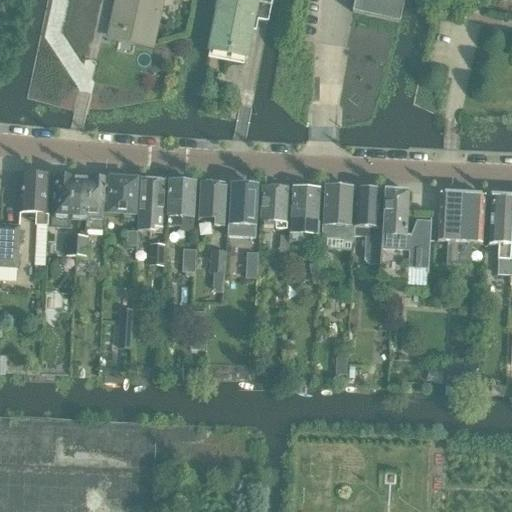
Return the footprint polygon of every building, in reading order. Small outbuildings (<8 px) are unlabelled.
[(118,0),(112,30),(150,39),(159,0),(118,0)] [(219,0),(208,52),(244,59),(252,20),(266,22),(269,0),(219,0)] [(354,0),(352,12),(381,19),(384,3),(392,5),(392,0),(354,0)] [(36,215),(36,227),(34,268),(44,268),(46,228),(49,174),(22,172),(19,214),(36,215)] [(68,221),(78,221),(80,179),(70,179),(67,177),(65,176),(61,176),(59,177),(57,178),(54,178),(51,229),(68,230),(68,221)] [(134,223),(136,182),(125,182),(122,178),(114,177),(111,181),(108,180),(107,216),(123,217),(123,222),(134,223)] [(80,179),(78,221),(86,222),(86,231),(103,232),(106,181),(104,181),(100,178),(95,178),(93,178),(91,180),(80,179)] [(144,182),(139,181),(137,234),(153,235),(153,230),(162,230),(164,183),(153,182),(152,181),(144,180),(144,182)] [(167,184),(166,218),(168,218),(167,228),(179,228),(179,233),(193,234),(195,185),(183,185),(179,182),(173,181),(171,184),(167,184)] [(224,228),(225,187),(213,186),(211,183),(204,183),(202,186),(199,186),(197,220),(213,221),(213,228),(224,228)] [(255,239),(257,188),(244,188),(242,184),(235,184),(232,187),(229,187),(227,226),(244,227),(243,239),(255,239)] [(285,231),(287,190),(276,190),(273,186),(267,186),(265,189),(260,189),(259,223),(275,223),(275,230),(285,231)] [(291,190),(289,225),(289,244),(311,244),(312,238),(321,238),(321,226),(317,225),(319,192),(307,191),(304,188),(297,187),(294,190),(291,190)] [(321,238),(321,241),(342,242),(342,244),(352,244),(352,242),(352,231),(350,228),(352,191),(323,189),(323,192),(321,226),(321,238)] [(355,191),(353,229),(352,238),(365,238),(364,258),(370,265),(379,265),(381,222),(378,222),(379,192),(355,191)] [(379,265),(378,282),(382,283),(382,282),(379,281),(379,277),(405,278),(405,283),(402,283),(402,284),(406,284),(407,271),(414,272),(426,272),(426,276),(427,276),(431,219),(429,219),(429,224),(416,223),(409,239),(405,238),(408,194),(392,193),(392,195),(387,195),(384,193),(383,193),(381,222),(379,265)] [(445,277),(457,277),(461,196),(439,195),(436,243),(447,244),(445,277)] [(461,196),(457,277),(458,267),(470,267),(471,245),(481,245),(484,198),(461,196)] [(497,276),(510,277),(511,233),(511,198),(490,198),(488,246),(498,246),(497,276)] [(0,226),(0,281),(16,283),(19,228),(0,226)] [(127,234),(127,248),(136,248),(137,235),(127,234)] [(66,237),(65,258),(75,258),(77,237),(66,237)] [(77,237),(75,258),(86,259),(87,238),(77,237)] [(279,237),(278,256),(287,256),(288,237),(279,237)] [(163,248),(150,248),(149,267),(162,268),(163,248)] [(182,252),(182,274),(194,275),(195,253),(182,252)] [(210,252),(209,274),(224,275),(225,252),(210,252)] [(247,256),(246,280),(256,281),(257,256),(247,256)] [(213,275),(213,290),(217,295),(223,295),(223,275),(213,275)] [(433,297),(446,297),(447,287),(433,287),(433,297)] [(121,312),(118,350),(129,351),(131,313),(121,312)] [(191,313),(189,351),(204,352),(206,314),(191,313)] [(282,350),(282,364),(292,364),(293,350),(282,350)] [(335,361),(335,376),(345,377),(346,361),(335,361)] [(447,366),(446,382),(463,383),(463,387),(463,388),(473,389),(474,368),(447,366)]
